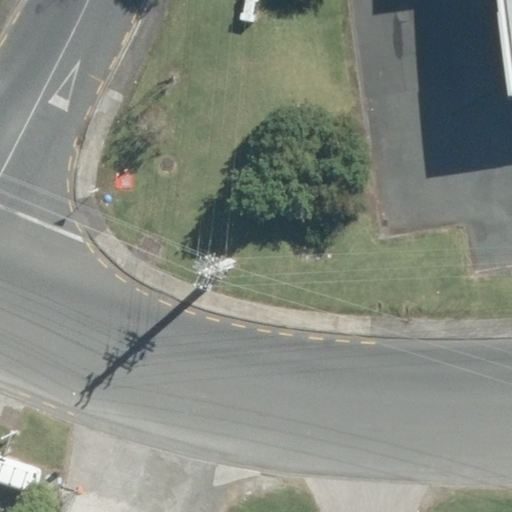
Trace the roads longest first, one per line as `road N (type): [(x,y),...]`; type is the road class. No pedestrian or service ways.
road 1 (unclassified): [(511,405),(366,412),(205,390),(0,311)]
road 2 (unclassified): [(88,0),(0,167)]
